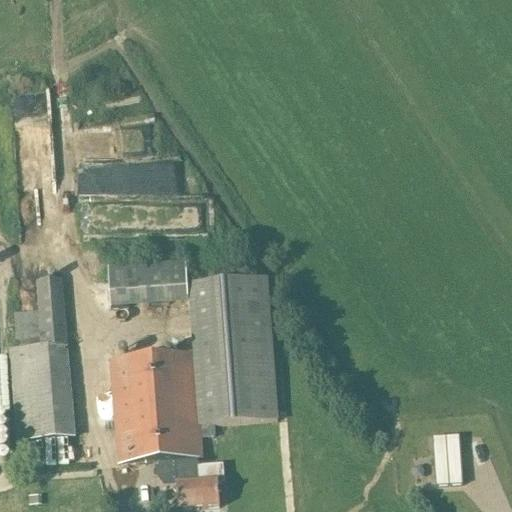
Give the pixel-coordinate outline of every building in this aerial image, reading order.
[(49,90),(13,92),(15,117),(34,116),(34,113),(51,112),(49,90)] [(108,175),(187,176),(187,162),(108,160),(108,175)] [(109,268),(111,311),(187,306),(184,263),(109,268)] [(9,351),(16,444),(76,439),(63,281),(36,284),(38,312),(14,314),(17,350),(9,351)] [(175,488),(177,511),(191,511),(220,510),(218,486),(225,485),(223,466),(197,468),(197,462),(204,461),(202,441),(215,440),(214,430),(279,425),(268,281),(188,288),(192,356),(108,363),(117,468),(179,463),(181,488),(175,488)] [(463,488),(460,439),(433,441),(436,490),(463,488)]
